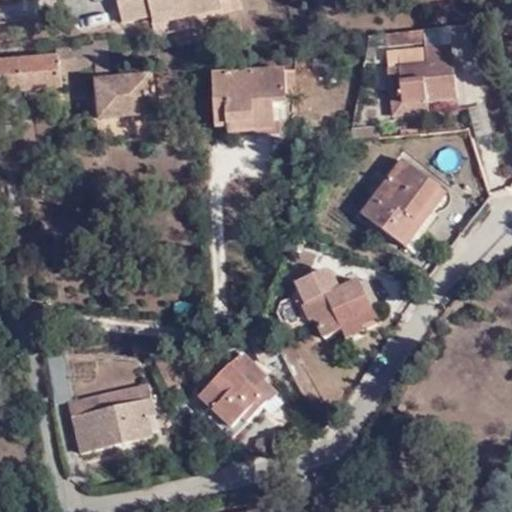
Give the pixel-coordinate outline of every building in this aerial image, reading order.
[(218,8),(216,0),(111,0),(115,20),(148,14),(149,21),(218,8)] [(424,30),(385,33),(386,46),(426,42),(424,30)] [(452,47),(387,53),(393,115),(427,112),(425,101),(456,98),(452,47)] [(0,93),(32,91),(65,88),(63,71),(102,68),(100,49),(58,51),(59,58),(0,63),(0,93)] [(287,100),(285,67),(215,71),(218,124),(228,124),(230,120),(275,118),(274,101),(287,100)] [(151,73),(116,76),(120,118),(155,115),(151,73)] [(120,118),(116,76),(102,78),(105,120),(120,118)] [(0,93),(0,114),(33,111),(32,91),(0,93)] [(425,206),(438,187),(400,163),(365,221),(408,249),(431,211),(425,206)] [(342,331),(375,316),(370,307),(359,283),(359,281),(345,288),(341,279),(337,281),(333,272),(329,274),(323,272),(296,284),(292,297),(296,305),(303,307),(310,323),(315,320),(324,340),(342,331)] [(370,307),(376,305),(365,281),(359,283),(370,307)] [(286,334),(310,323),(303,307),(296,305),(292,297),(280,303),(276,313),(286,334)] [(346,340),(364,332),(361,327),(377,320),(375,316),(342,331),(346,340)] [(278,348),(264,322),(249,330),(263,356),(278,348)] [(202,387),(220,406),(238,424),(247,416),(251,421),(280,393),(266,377),(269,373),(243,347),(202,387)] [(72,403),(66,349),(53,349),(57,405),(72,403)] [(90,414),(150,400),(147,388),(87,401),(90,414)] [(158,430),(150,400),(90,414),(76,418),(84,452),(150,436),(149,433),(158,430)] [(238,424),(220,406),(213,412),(236,435),(251,421),(247,416),(238,424)]
